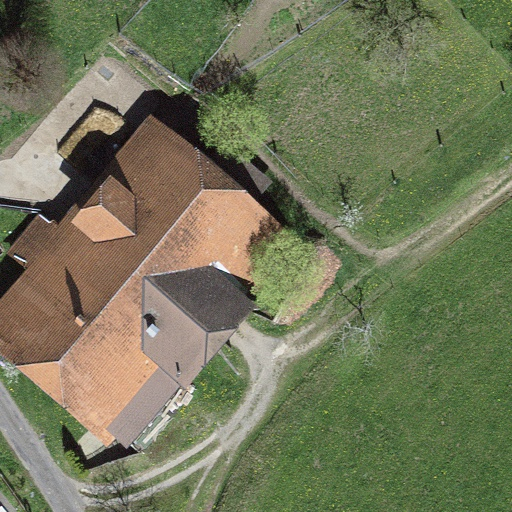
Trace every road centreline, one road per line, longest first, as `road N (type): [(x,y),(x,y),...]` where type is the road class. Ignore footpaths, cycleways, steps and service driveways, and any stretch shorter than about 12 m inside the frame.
road 1 (track): [(262,390),(350,303),(511,176)]
road 2 (track): [(201,511),(225,447),(262,390),(256,359),(236,336)]
road 3 (track): [(0,181),(26,178),(97,81),(135,105)]
road 4 (track): [(58,496),(138,491),(225,447)]
road 5 (unclassified): [(0,398),(68,511)]
